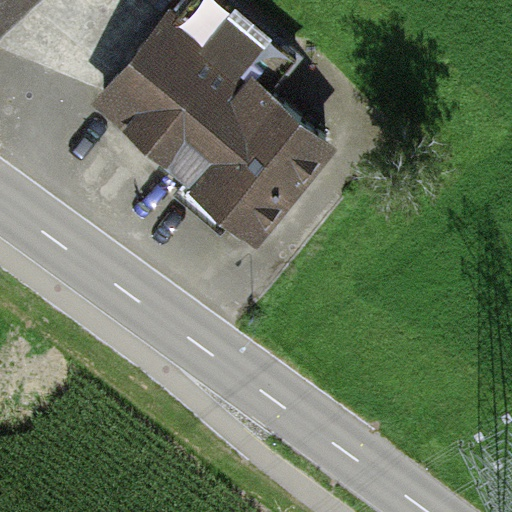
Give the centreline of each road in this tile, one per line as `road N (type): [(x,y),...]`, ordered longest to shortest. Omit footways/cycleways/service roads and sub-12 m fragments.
road 1 (tertiary): [(0,200),(427,511)]
road 2 (unknown): [(0,127),(126,6)]
